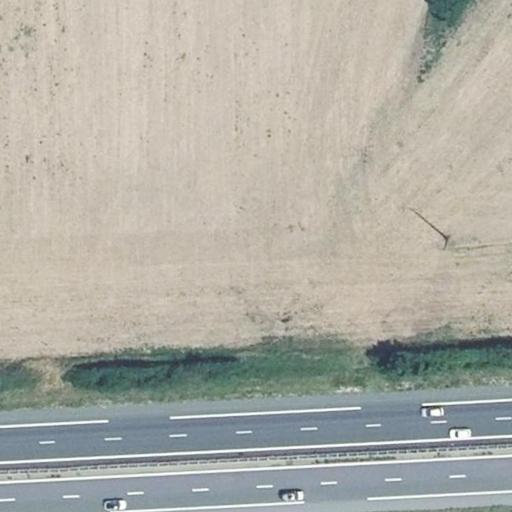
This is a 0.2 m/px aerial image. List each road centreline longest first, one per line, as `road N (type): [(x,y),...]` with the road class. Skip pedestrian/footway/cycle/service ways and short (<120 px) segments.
road 1 (motorway): [(511,423),(0,450)]
road 2 (motorway): [(0,505),(511,478)]
